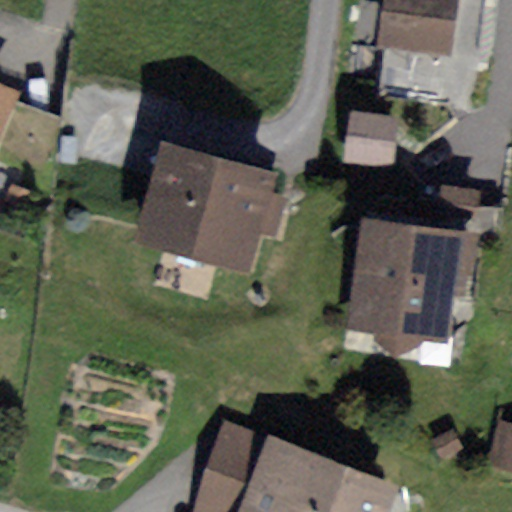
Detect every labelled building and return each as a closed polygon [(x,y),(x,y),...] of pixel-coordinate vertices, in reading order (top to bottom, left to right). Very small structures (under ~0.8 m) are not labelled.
[(453,0),(391,0),(378,98),(472,110),(480,49),(448,45),(453,0)] [(0,128),(14,91),(0,85),(0,128)] [(463,116),(388,111),(382,193),(457,199),(463,116)] [(274,167),(146,136),(122,237),(163,246),(154,283),(204,294),(211,263),(249,272),(274,167)] [(464,228),(344,217),(333,347),(437,357),(443,294),(458,295),(464,228)] [(377,511),(388,481),(214,419),(180,511),(377,511)] [(511,426),(490,422),(482,463),(511,468),(511,426)]
